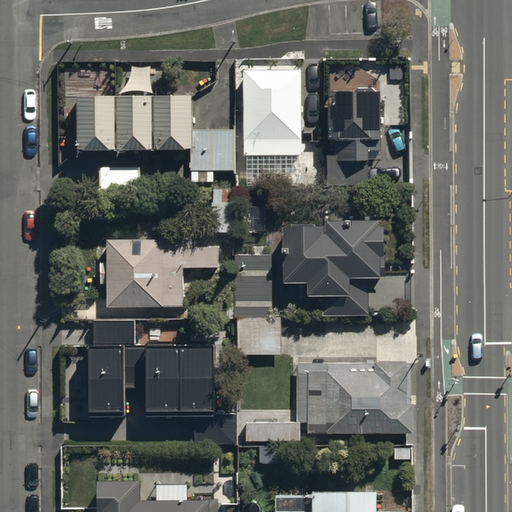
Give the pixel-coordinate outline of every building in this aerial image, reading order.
[(243,65),(244,152),(302,152),(301,65),(243,65)] [(380,87),(328,87),(328,133),(333,133),(333,151),(327,151),(327,183),(367,183),(367,154),(380,154),(380,87)] [(191,89),(76,89),(76,141),(188,141),(188,167),(196,167),(196,180),(214,180),(214,167),(236,167),(236,126),(191,126),(191,89)] [(286,160),(266,157),(262,178),(282,181),(286,160)] [(140,163),(100,163),(100,185),(140,185),(140,163)] [(214,186),(214,199),(211,199),(211,229),(235,229),(235,186),(214,186)] [(380,213),(326,214),(326,218),(283,218),(284,275),(308,275),(308,289),(325,289),(325,312),(368,312),(368,270),(381,270),(381,248),(385,248),(384,218),(380,218),(380,213)] [(193,235),(108,234),(108,260),(101,260),(101,279),(108,279),(108,303),(184,303),(184,264),(217,264),(217,244),(193,244),(193,235)] [(235,314),(237,314),(272,313),(272,290),(276,290),(276,280),(272,280),(272,247),(235,247),(235,288),(235,314)] [(235,288),(197,289),(197,315),(235,314),(235,288)] [(237,314),(238,350),(281,349),(280,313),(272,313),(237,314)] [(135,317),(94,318),(95,335),(90,335),(91,409),(126,408),(125,385),(147,385),(148,408),(195,407),(195,442),(235,441),(234,389),(214,389),(213,338),(148,340),(149,341),(135,342),(135,317)] [(406,358),(298,360),(298,419),(309,419),(309,431),(414,429),(414,398),(412,398),(411,360),(406,360),(406,358)] [(210,492),(140,492),(140,471),(100,471),(100,511),(217,511),(218,496),(210,496),(210,492)] [(275,511),(376,511),(376,487),(348,488),(348,484),(313,484),(314,490),(275,491),(275,511)]
